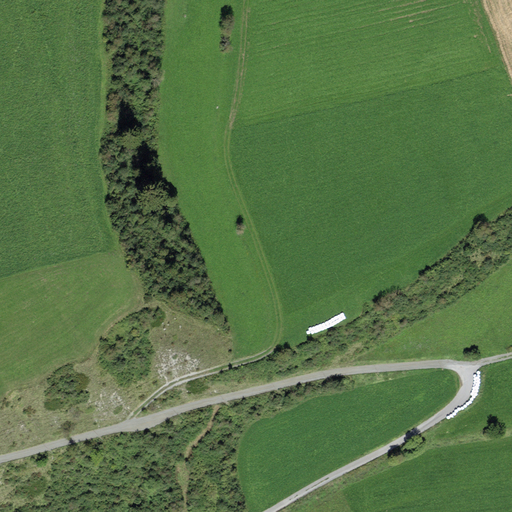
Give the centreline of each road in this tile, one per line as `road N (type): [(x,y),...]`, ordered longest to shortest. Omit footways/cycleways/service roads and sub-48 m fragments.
road 1 (track): [(467,370),(440,362),(310,376),(0,457)]
road 2 (track): [(265,511),(431,421),(461,397),(467,370)]
